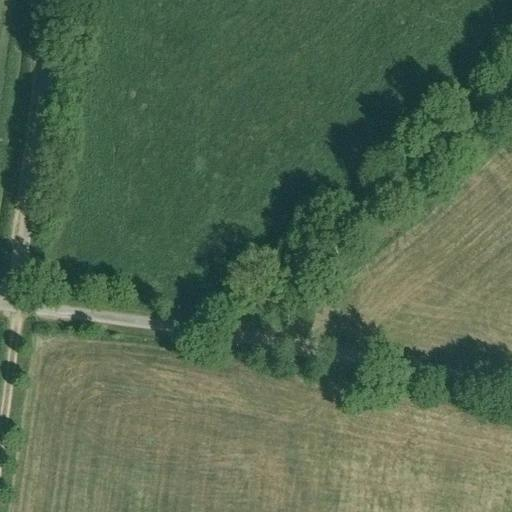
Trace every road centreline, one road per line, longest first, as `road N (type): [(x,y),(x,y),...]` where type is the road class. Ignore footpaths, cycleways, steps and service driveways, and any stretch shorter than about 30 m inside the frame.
road 1 (residential): [(10,311),(511,387)]
road 2 (track): [(511,74),(190,334)]
road 3 (unclassified): [(10,311),(52,0)]
